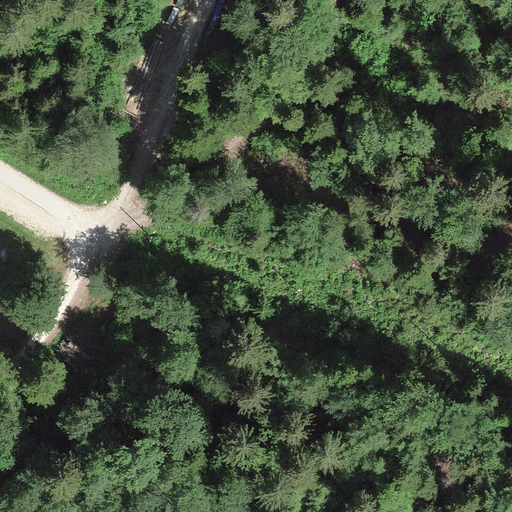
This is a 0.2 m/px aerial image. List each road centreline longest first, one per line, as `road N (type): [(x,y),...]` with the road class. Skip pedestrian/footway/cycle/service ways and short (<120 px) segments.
road 1 (track): [(297,0),(253,95),(104,196)]
road 2 (track): [(197,0),(90,234)]
road 3 (track): [(0,374),(90,234)]
